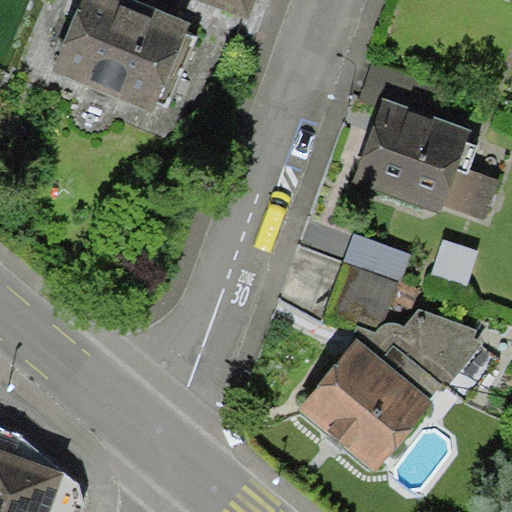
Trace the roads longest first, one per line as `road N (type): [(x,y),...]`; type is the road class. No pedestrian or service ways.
road 1 (residential): [(327,0),(169,448)]
road 2 (residential): [(169,448),(0,309)]
